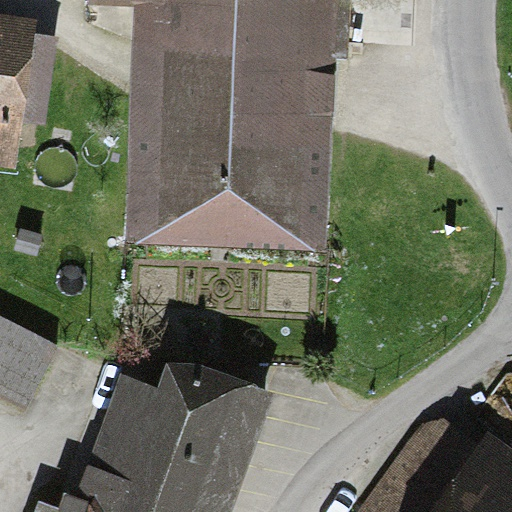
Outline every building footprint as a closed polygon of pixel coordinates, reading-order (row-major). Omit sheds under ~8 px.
[(331,0),(82,0),(82,11),(135,14),(124,249),(320,257),(331,0)] [(29,28),(0,24),(0,177),(11,179),(29,28)] [(48,352),(0,327),(0,405),(17,414),(48,352)] [(73,511),(33,511),(25,509),(23,511),(223,511),(262,401),(128,354),(73,511)] [(511,511),(511,461),(448,414),(374,511),(511,511)]
